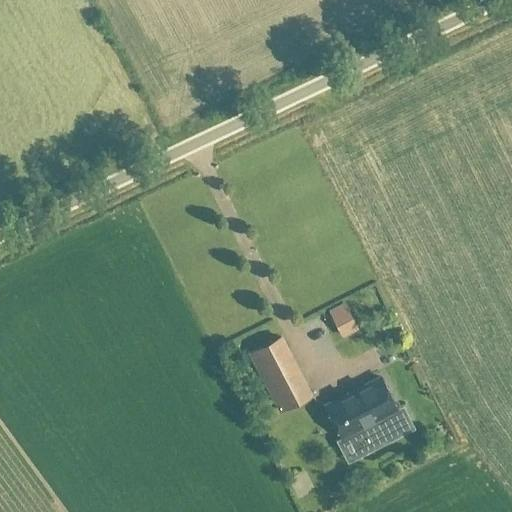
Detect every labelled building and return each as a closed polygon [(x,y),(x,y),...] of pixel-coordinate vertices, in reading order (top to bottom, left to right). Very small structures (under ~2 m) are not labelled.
[(248,378),(241,382),(198,300),(170,315),(230,429),(265,410),(248,378)] [(337,326),(352,318),(344,304),(330,311),(337,326)] [(311,396),(280,337),(250,353),(280,411),(311,396)] [(328,347),(334,369),(363,360),(356,338),(328,347)] [(405,432),(394,411),(398,409),(381,377),(358,389),(359,390),(349,395),(348,394),(326,406),(342,438),(351,433),(362,455),(405,432)]
